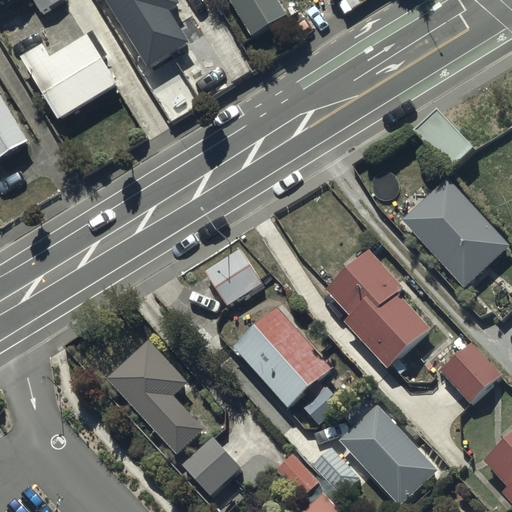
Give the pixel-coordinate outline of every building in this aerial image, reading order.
[(32,0),(43,20),(68,6),(64,0),(32,0)] [(101,0),(149,80),(193,53),(173,21),(183,15),(173,0),(101,0)] [(230,0),(255,43),(289,24),(275,0),(230,0)] [(24,69),(63,131),(121,95),(107,72),(113,68),(96,42),(54,68),(47,55),(24,69)] [(0,173),(33,154),(0,100),(0,173)] [(483,156),(446,119),(423,142),(459,178),(483,156)] [(404,229),(464,296),(510,254),(450,188),(404,229)] [(208,279),(228,313),(263,292),(243,258),(208,279)] [(350,325),(345,329),(384,375),(428,337),(397,301),(401,296),(369,259),(325,297),(350,325)] [(237,361),(290,418),(334,378),(281,320),(237,361)] [(444,374),(472,405),(502,377),(474,346),(444,374)] [(110,388),(178,463),(205,438),(176,407),(190,394),(150,351),(110,388)] [(307,416),(320,431),(342,411),(329,396),(307,416)] [(350,432),(355,437),(342,449),(398,511),(404,511),(440,479),(380,414),(367,426),(362,421),(350,432)] [(505,503),(511,510),(511,447),(485,473),(509,499),(505,503)] [(185,476),(212,505),(242,477),(214,448),(185,476)] [(333,451),(314,468),(342,498),(360,481),(333,451)] [(276,476),(300,501),(317,486),(293,460),(276,476)] [(316,511),(334,511),(327,503),(316,511)]
